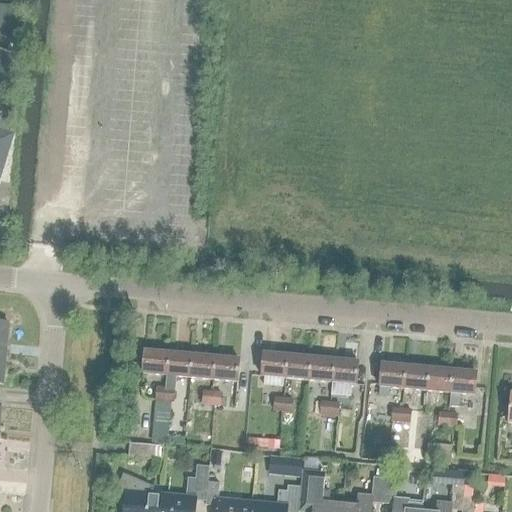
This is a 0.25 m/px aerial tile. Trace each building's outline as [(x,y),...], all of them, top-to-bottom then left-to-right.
[(0,8),(0,28),(18,29),(19,20),(24,20),(25,9),(0,8)] [(19,60),(0,53),(0,181),(15,135),(7,132),(13,114),(2,110),(19,60)] [(0,354),(6,355),(9,325),(0,324),(0,354)] [(143,375),(167,377),(169,354),(146,352),(143,375)] [(175,378),(190,379),(192,356),(169,354),(167,377),(166,389),(174,390),(175,378)] [(262,378),(286,380),(288,358),(264,355),(262,378)] [(215,358),(192,356),(190,379),(213,382),(215,358)] [(239,361),(215,358),(213,382),(237,384),(239,361)] [(286,380),(309,382),(311,360),(288,358),(286,380)] [(309,382),(332,384),(334,362),(311,360),(309,382)] [(358,364),(334,362),(332,384),(356,387),(358,364)] [(382,366),(380,388),(379,397),(389,398),(390,389),(403,391),(406,369),(382,366)] [(403,391),(427,393),(429,371),(406,369),(403,391)] [(452,373),(429,371),(427,393),(450,395),(452,373)] [(475,375),(452,373),(450,395),(448,408),(459,410),(460,396),(473,397),(475,375)] [(165,401),(166,389),(165,389),(156,388),(155,400),(165,401)] [(166,389),(165,401),(173,402),(174,390),(166,389)] [(211,406),(212,393),(202,393),(201,405),(211,406)] [(219,394),(212,393),(211,406),(218,407),(219,394)] [(223,399),(223,405),(236,406),(236,394),(225,394),(225,399),(223,399)] [(283,413),(284,400),(274,399),(273,412),(283,413)] [(291,401),(284,400),(283,413),(290,414),(291,401)] [(329,417),(330,404),(322,404),(321,416),(329,417)] [(339,405),(330,404),(329,417),(337,417),(339,405)] [(156,406),(154,426),(170,427),(171,407),(156,406)] [(400,424),(401,411),(393,410),(391,423),(400,424)] [(411,412),(401,411),(400,424),(409,425),(411,412)] [(447,428),(448,415),(439,415),(438,427),(447,428)] [(457,416),(448,415),(447,428),(456,429),(457,416)] [(268,441),(267,449),(279,450),(279,442),(268,441)] [(151,460),(152,447),(128,445),(127,458),(151,460)] [(451,447),(428,445),(426,462),(450,465),(451,447)] [(212,453),(211,467),(220,468),(221,454),(212,453)] [(300,479),(300,472),(301,460),(288,459),(286,478),(300,479)] [(159,495),(157,511),(193,511),(194,503),(204,504),(204,507),(205,507),(207,484),(209,468),(196,467),(194,482),(187,481),(185,498),(159,495)] [(322,474),(300,472),(300,479),(298,503),(311,504),(310,511),(340,511),(341,505),(326,504),(327,494),(321,493),(322,474)] [(121,475),(114,492),(123,496),(121,511),(157,511),(159,495),(158,495),(158,487),(147,486),(121,475)] [(341,505),(340,511),(370,511),(371,505),(381,506),(384,479),(373,479),(372,498),(358,496),(358,506),(341,505)] [(420,511),(421,502),(408,501),(394,500),(396,481),(384,479),(381,506),(391,507),(390,511),(420,511)] [(218,485),(207,484),(205,507),(214,508),(213,511),(249,511),(250,504),(217,501),(218,485)] [(450,511),(451,511),(460,511),(462,498),(463,486),(452,485),(450,505),(437,504),(436,511),(450,511)] [(285,488),(285,493),(278,492),(276,506),(250,504),(249,511),(295,511),(298,489),(285,488)] [(462,498),(460,511),(472,511),(473,499),(462,498)]
